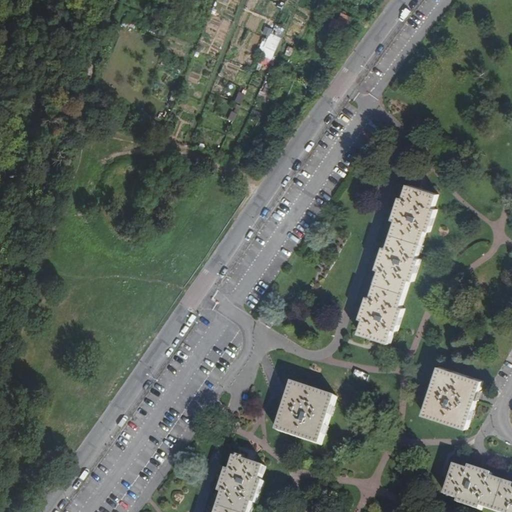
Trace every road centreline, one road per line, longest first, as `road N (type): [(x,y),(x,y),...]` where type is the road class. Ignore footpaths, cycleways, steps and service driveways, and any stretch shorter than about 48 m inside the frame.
road 1 (residential): [(403,0),(199,289)]
road 2 (residential): [(199,289),(41,511)]
road 3 (residential): [(243,320),(245,355),(133,511)]
